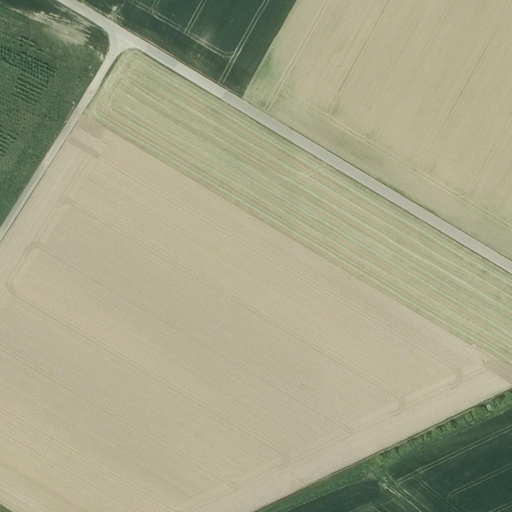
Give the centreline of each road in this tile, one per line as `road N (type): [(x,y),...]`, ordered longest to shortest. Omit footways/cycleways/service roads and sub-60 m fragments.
road 1 (unclassified): [(511,269),(61,0)]
road 2 (track): [(511,391),(256,511)]
road 3 (track): [(122,36),(0,236)]
